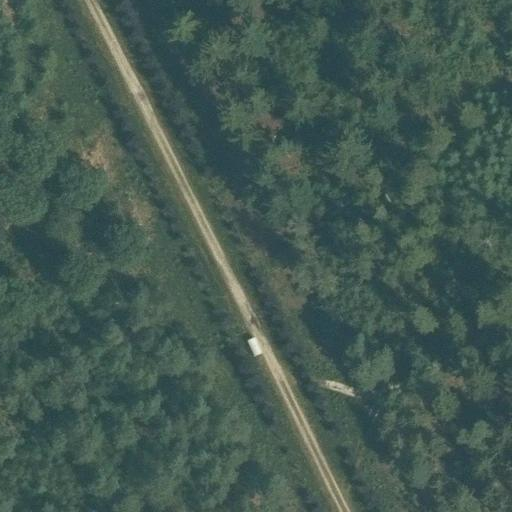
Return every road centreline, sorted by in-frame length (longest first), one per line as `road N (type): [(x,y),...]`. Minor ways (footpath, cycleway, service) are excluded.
road 1 (track): [(342,511),(85,0)]
road 2 (track): [(278,375),(361,393),(511,317)]
